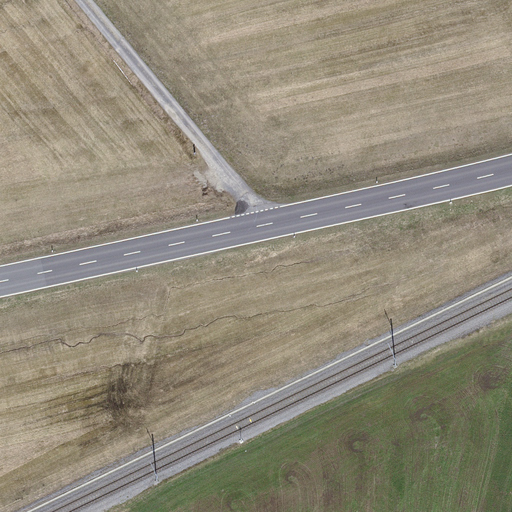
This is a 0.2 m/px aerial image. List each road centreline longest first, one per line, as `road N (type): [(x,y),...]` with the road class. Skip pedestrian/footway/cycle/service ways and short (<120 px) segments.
road 1 (primary): [(0,281),(511,169)]
road 2 (track): [(77,0),(257,211),(260,225)]
